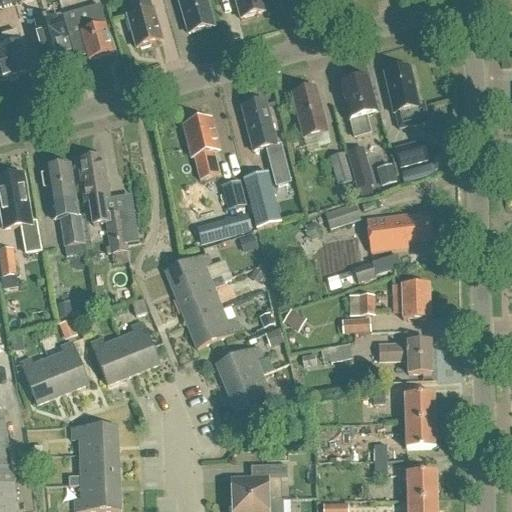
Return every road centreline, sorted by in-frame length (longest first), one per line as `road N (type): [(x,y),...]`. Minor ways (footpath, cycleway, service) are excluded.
road 1 (unclassified): [(484,511),(475,101),(472,61),(454,23)]
road 2 (unclassified): [(0,135),(419,20),(454,23)]
